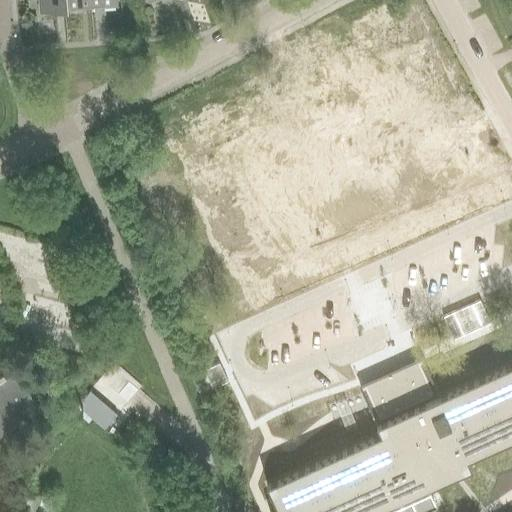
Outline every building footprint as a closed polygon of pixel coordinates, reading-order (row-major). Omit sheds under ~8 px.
[(38,0),(40,11),(65,9),(64,0),(38,0)] [(64,0),(65,9),(91,7),(90,0),(64,0)] [(193,163),(241,272),(300,247),(280,201),(330,179),(350,225),(409,199),(361,89),(334,101),(339,111),(224,162),(219,151),(193,163)] [(0,435),(40,409),(16,371),(0,380),(0,435)] [(104,429),(117,414),(90,390),(77,405),(104,429)] [(390,469),(296,511),(461,511),(482,502),(478,494),(511,477),(511,402),(449,431),(433,396),(370,425),(390,469)]
